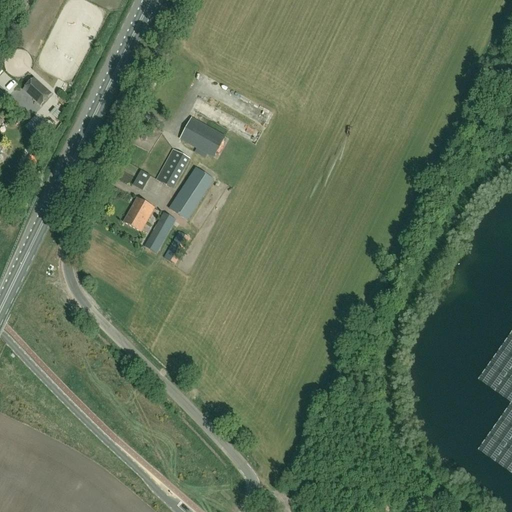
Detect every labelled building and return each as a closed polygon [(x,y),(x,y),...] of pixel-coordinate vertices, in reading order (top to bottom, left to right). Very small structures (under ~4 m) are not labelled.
[(34,81),(25,91),(41,105),(50,95),(34,81)] [(162,99),(172,102),(174,97),(164,94),(162,99)] [(220,119),(223,110),(201,102),(198,111),(220,119)] [(49,134),(35,120),(27,128),(41,143),(49,134)] [(180,141),(214,159),(225,138),(192,120),(180,141)] [(170,139),(152,172),(159,176),(177,143),(170,139)] [(190,160),(174,151),(158,181),(174,190),(190,160)] [(187,221),(213,181),(197,170),(170,210),(187,221)] [(143,192),(151,177),(141,172),(133,187),(143,192)] [(204,230),(226,189),(220,186),(197,226),(204,230)] [(141,233),(155,209),(137,199),(124,223),(141,233)] [(157,254),(176,221),(164,214),(145,248),(157,254)] [(175,265),(190,239),(179,233),(165,260),(175,265)] [(27,258),(17,279),(24,283),(35,262),(27,258)]
